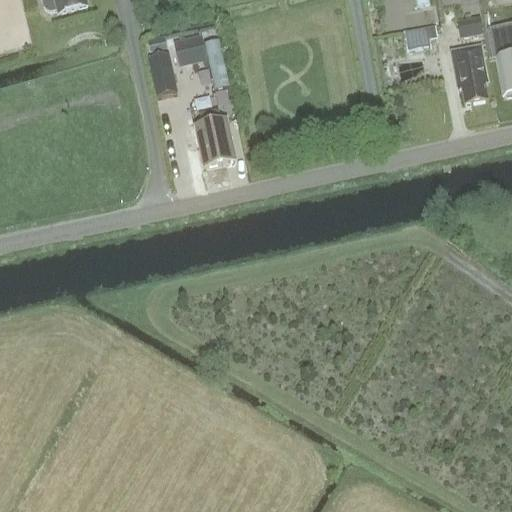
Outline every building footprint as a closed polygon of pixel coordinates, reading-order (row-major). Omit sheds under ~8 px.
[(88,9),(86,0),(40,0),(42,8),(43,11),(45,13),(48,14),(52,15),(56,14),(57,17),(88,9)] [(408,26),(407,12),(427,11),(426,0),(386,0),(388,27),(408,26)] [(480,22),(457,26),(460,44),(483,40),(480,22)] [(427,31),(404,35),(408,58),(431,54),(427,31)] [(201,40),(175,47),(180,69),(207,62),(201,40)] [(511,46),(493,50),(503,102),(511,99),(511,46)] [(465,110),(489,106),(486,89),(488,89),(482,52),(453,57),(459,94),(462,94),(465,110)] [(148,63),(156,102),(178,97),(169,58),(148,63)] [(216,88),(230,85),(226,70),(213,73),(216,88)] [(227,123),(195,130),(204,172),(236,165),(227,123)]
